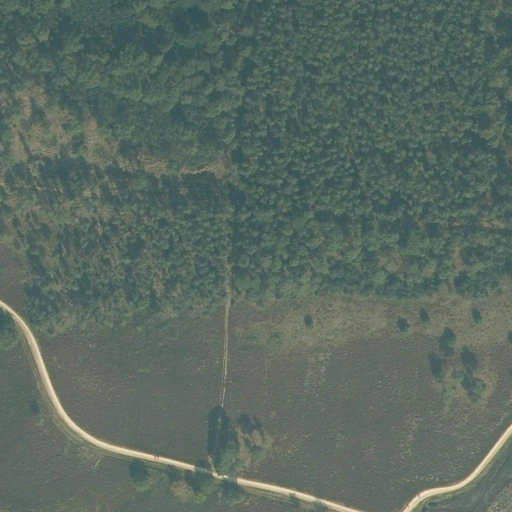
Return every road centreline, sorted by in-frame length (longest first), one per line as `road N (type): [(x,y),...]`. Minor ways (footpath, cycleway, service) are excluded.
road 1 (track): [(511,228),(0,183)]
road 2 (track): [(211,476),(249,0)]
road 3 (track): [(211,476),(79,439),(58,418),(16,323),(0,310)]
road 4 (track): [(344,511),(211,476)]
road 5 (track): [(511,433),(458,489),(421,494),(409,511)]
